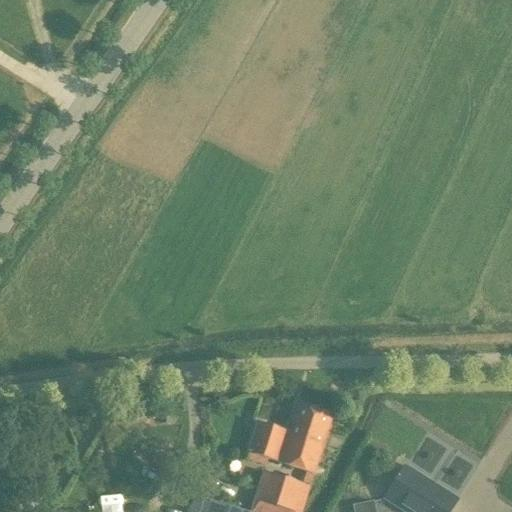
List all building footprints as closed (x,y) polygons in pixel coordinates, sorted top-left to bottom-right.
[(289,434),(257,423),(247,453),(313,474),(332,415),(298,405),(289,434)] [(114,422),(109,430),(118,436),(123,428),(114,422)] [(384,500),(400,511),(402,511),(449,511),(457,500),(405,467),(384,500)] [(302,511),(310,487),(263,473),(250,511),(245,511),(196,496),(190,511),(302,511)] [(100,497),(102,511),(125,511),(122,493),(100,497)]
